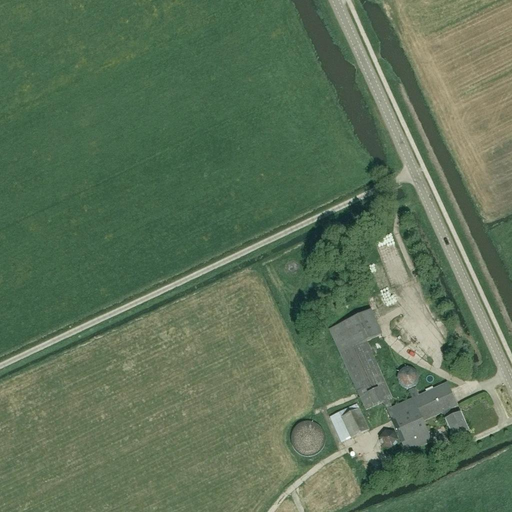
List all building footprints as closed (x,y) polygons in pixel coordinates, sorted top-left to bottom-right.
[(397,279),(410,273),(393,231),(380,236),(397,279)] [(373,273),(387,269),(383,257),(370,260),(373,273)] [(411,297),(407,284),(381,292),(385,306),(411,297)] [(391,409),(388,401),(392,399),(366,342),(381,335),(371,312),(329,330),(366,411),(383,403),(406,454),(431,443),(422,422),(443,413),(446,421),(445,421),(454,439),(468,433),(460,414),(453,418),(449,410),(457,407),(447,384),(417,398),(413,389),(409,392),(412,400),(391,409)] [(428,350),(434,323),(416,319),(414,328),(404,326),(406,318),(400,316),(396,332),(420,338),(417,348),(428,350)] [(449,329),(438,328),(435,360),(446,361),(449,329)] [(338,414),(341,419),(351,440),(369,431),(359,410),(356,405),(338,414)] [(327,439),(323,420),(315,421),(316,425),(307,427),(311,442),(327,439)]
